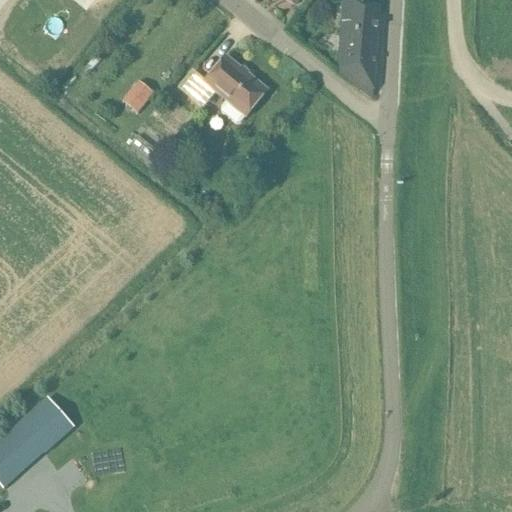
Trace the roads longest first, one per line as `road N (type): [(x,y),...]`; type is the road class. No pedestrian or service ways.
road 1 (tertiary): [(366,511),(393,450),(387,124)]
road 2 (unclassified): [(387,124),(228,0)]
road 3 (unclassified): [(511,102),(478,84),(455,47),(451,0)]
road 4 (tertiary): [(387,124),(395,0)]
